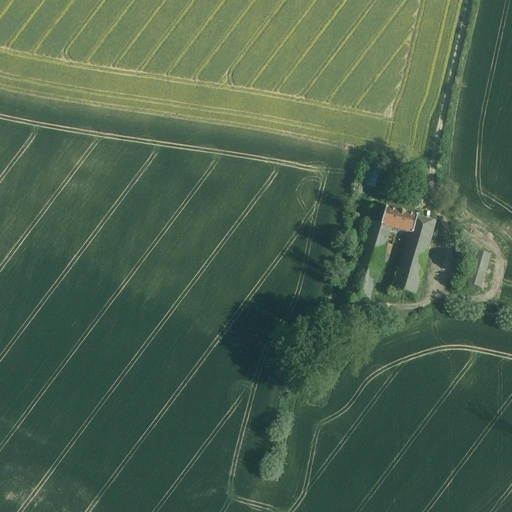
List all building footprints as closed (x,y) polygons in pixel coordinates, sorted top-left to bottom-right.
[(379,167),(371,164),(368,174),(376,177),(379,167)] [(417,218),(386,210),(381,227),(390,230),(409,235),(412,236),(417,218)] [(417,218),(412,236),(409,235),(393,291),(415,296),(431,239),(435,223),(417,218)] [(372,224),(351,295),(369,301),(381,263),(387,242),(390,230),(381,227),(372,224)] [(387,242),(381,263),(387,264),(393,243),(387,242)] [(472,252),(463,282),(481,288),(490,257),(472,252)]
